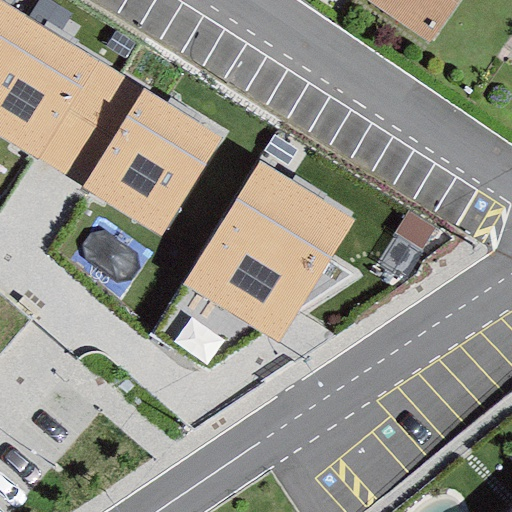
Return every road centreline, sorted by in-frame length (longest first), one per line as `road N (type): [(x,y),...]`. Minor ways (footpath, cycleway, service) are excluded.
road 1 (residential): [(511,286),(159,511)]
road 2 (residential): [(232,0),(511,187)]
